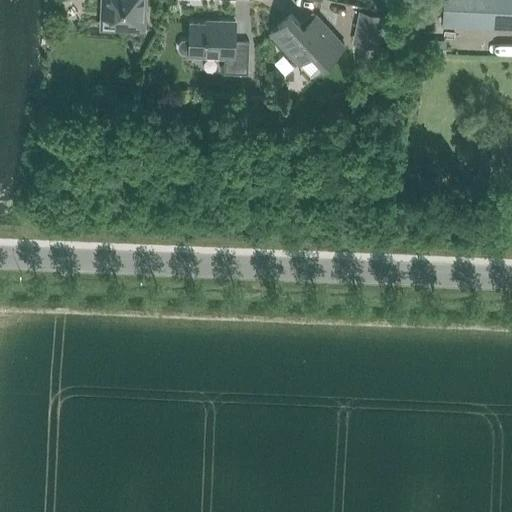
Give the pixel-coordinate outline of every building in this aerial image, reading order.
[(101,0),(100,29),(139,30),(144,26),(145,0),(101,0)] [(511,26),(511,0),(445,0),(445,23),(511,26)] [(383,17),(359,12),(356,27),(362,29),(359,44),(376,48),(383,17)] [(315,15),(302,27),(291,14),(270,33),(299,64),(312,52),(323,65),(344,46),(315,15)] [(249,42),(234,42),(235,22),(218,21),(218,24),(190,23),(190,40),(185,40),(181,41),(178,45),(178,49),(180,53),(185,54),(189,54),(189,56),(224,57),(223,73),(248,74),(249,42)]
